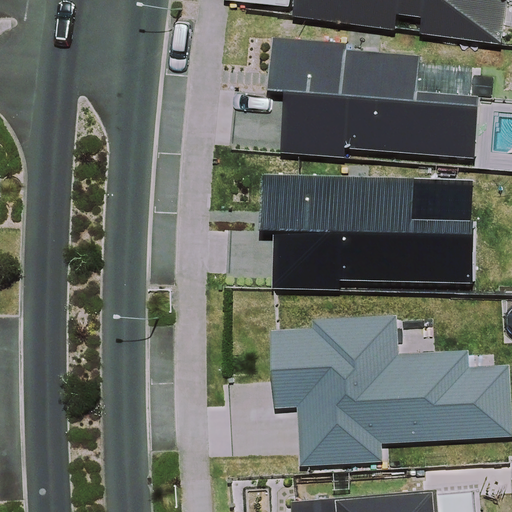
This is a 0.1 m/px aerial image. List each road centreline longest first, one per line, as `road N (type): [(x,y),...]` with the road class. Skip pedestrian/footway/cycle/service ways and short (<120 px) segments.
road 1 (secondary): [(52,511),(45,413),(59,76)]
road 2 (secondary): [(139,81),(123,379),(127,511)]
